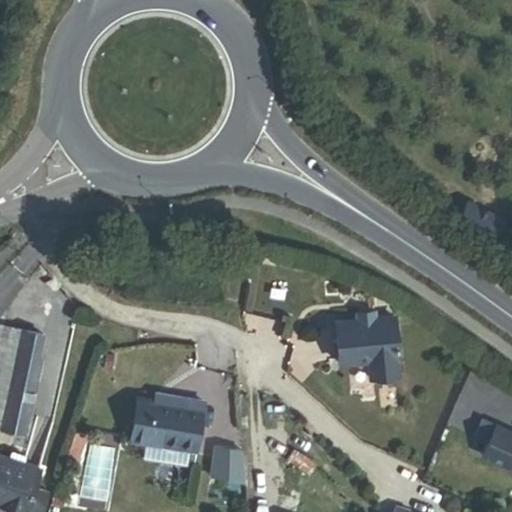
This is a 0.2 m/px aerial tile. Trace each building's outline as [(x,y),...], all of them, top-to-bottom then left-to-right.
[(455,227),(494,246),(506,222),(468,203),(455,227)] [(356,321),(376,319),(375,310),(356,311),(356,321)] [(398,360),(397,358),(395,318),(376,319),(356,321),(337,322),(340,365),(368,363),(369,379),(399,377),(398,360)] [(93,328),(87,324),(75,321),(73,327),(85,331),(90,334),(93,328)] [(0,427),(26,434),(42,361),(37,360),(42,336),(0,327),(0,427)] [(152,406),(185,412),(188,399),(154,393),(152,406)] [(129,441),(195,451),(204,402),(188,399),(185,412),(152,406),(135,403),(129,441)] [(511,470),(511,433),(484,422),(489,410),(473,404),(461,433),(486,443),(480,457),(511,470)] [(105,501),(112,449),(87,445),(80,498),(105,501)] [(246,478),(244,449),(216,446),(212,474),(246,478)] [(0,506),(15,511),(25,511),(33,490),(38,475),(0,460),(0,506)] [(42,511),(48,495),(33,490),(25,511),(42,511)]
